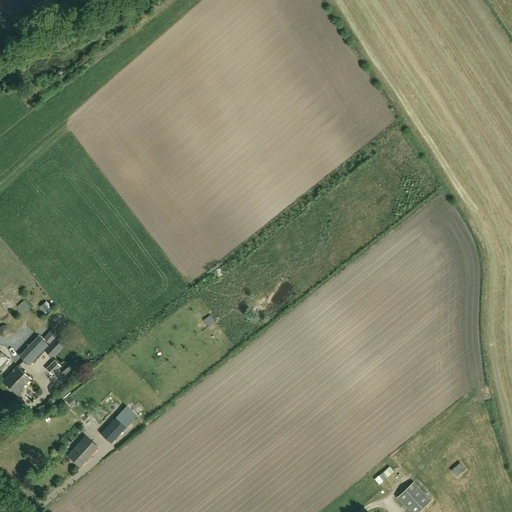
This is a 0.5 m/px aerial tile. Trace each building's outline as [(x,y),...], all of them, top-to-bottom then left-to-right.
[(59,43),(63,49),(70,45),(66,38),(59,43)] [(52,330),(44,338),(50,344),(59,336),(52,330)] [(70,344),(76,338),(69,332),(63,338),(70,344)] [(20,354),(31,343),(22,334),(11,344),(20,354)] [(22,358),(30,366),(49,346),(41,338),(22,358)] [(61,347),(55,341),(50,345),(57,351),(61,347)] [(0,369),(9,360),(0,350),(0,369)] [(65,375),(80,362),(75,355),(59,368),(65,375)] [(52,375),(61,366),(54,359),(46,368),(52,375)] [(31,379),(18,366),(4,381),(17,394),(31,379)] [(127,428),(117,418),(102,434),(112,443),(127,428)] [(99,447),(87,437),(69,456),(81,467),(99,447)] [(460,465),(453,471),(458,475),(464,469),(460,465)] [(408,484),(413,480),(407,473),(402,477),(408,484)] [(380,479),(383,486),(388,483),(385,476),(380,479)] [(411,511),(418,511),(431,500),(414,482),(398,498),(411,511)]
